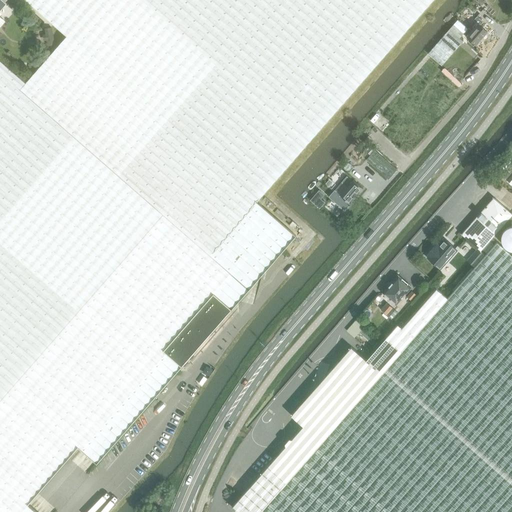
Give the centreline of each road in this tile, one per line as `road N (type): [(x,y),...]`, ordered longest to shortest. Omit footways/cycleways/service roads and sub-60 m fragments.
road 1 (unclassified): [(215,500),(240,449),(305,369),(511,137)]
road 2 (primary): [(234,404),(511,53)]
road 3 (unclassified): [(405,165),(484,71),(511,18)]
road 4 (primary): [(234,404),(174,511)]
